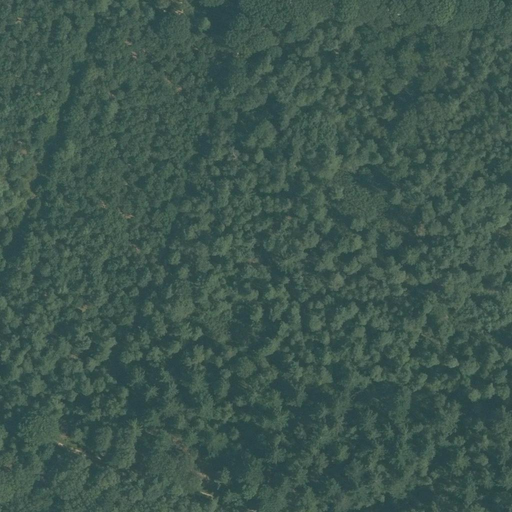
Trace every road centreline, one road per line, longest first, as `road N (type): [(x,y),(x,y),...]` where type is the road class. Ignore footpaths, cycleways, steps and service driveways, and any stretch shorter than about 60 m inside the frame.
road 1 (track): [(87,452),(258,0)]
road 2 (track): [(0,423),(258,511)]
road 3 (track): [(295,0),(511,24)]
